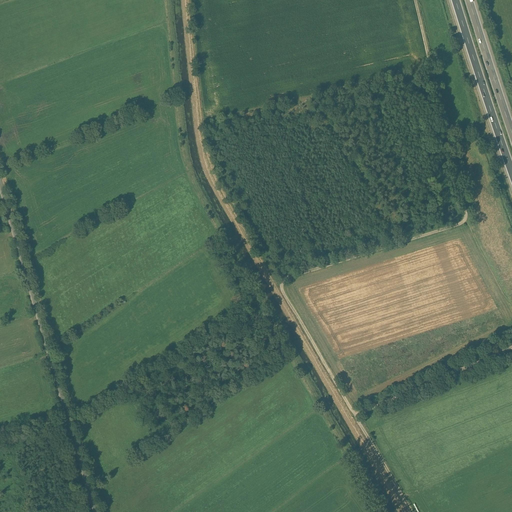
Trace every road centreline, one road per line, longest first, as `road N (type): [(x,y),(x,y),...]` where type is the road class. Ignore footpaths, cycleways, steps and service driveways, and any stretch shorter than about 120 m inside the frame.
road 1 (unclassified): [(95,511),(0,183)]
road 2 (track): [(410,511),(280,281)]
road 3 (track): [(467,222),(414,0)]
road 4 (track): [(467,222),(280,281)]
road 5 (motorway): [(455,0),(511,169)]
road 6 (track): [(353,413),(511,347)]
road 7 (motorway): [(511,135),(467,0)]
